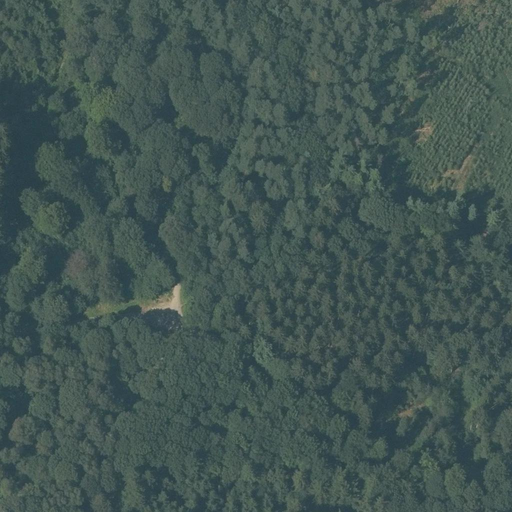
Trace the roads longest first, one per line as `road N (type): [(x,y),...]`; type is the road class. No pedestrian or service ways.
road 1 (unknown): [(219,0),(255,30),(286,75),(301,152),(328,197),(511,258)]
road 2 (track): [(511,475),(451,477),(368,446),(171,326)]
road 3 (track): [(171,326),(188,245),(231,164),(238,110),(209,54),(147,0)]
road 4 (unknown): [(110,511),(230,486),(407,494),(451,477)]
road 5 (track): [(121,511),(135,413),(171,326)]
road 6 (track): [(171,326),(0,334)]
